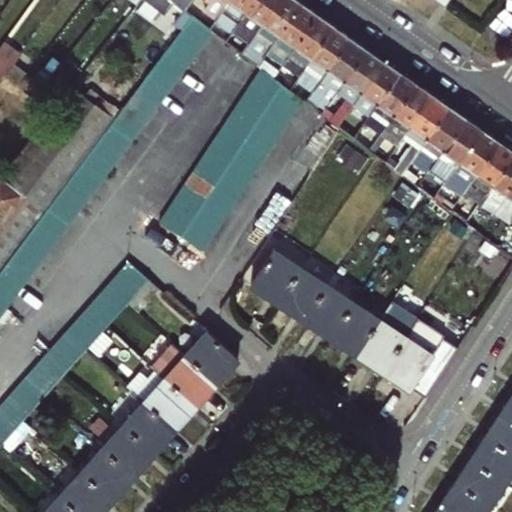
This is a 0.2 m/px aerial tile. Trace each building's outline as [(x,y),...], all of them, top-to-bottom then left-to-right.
[(194,0),(171,0),(187,11),(194,0)] [(194,17),(205,0),(194,0),(187,11),(192,15),(194,17)] [(210,28),(215,22),(229,0),(205,0),(194,17),(210,28)] [(229,0),(215,22),(231,33),(253,0),(229,0)] [(278,0),(253,0),(231,33),(229,35),(246,46),(278,0)] [(299,0),(278,0),(246,46),(262,58),(272,44),(301,2),(299,0)] [(272,44),(288,55),(317,13),(301,2),(272,44)] [(299,74),(334,24),(317,13),(288,55),(283,63),(299,74)] [(210,28),(194,17),(192,15),(183,28),(206,45),(215,32),(210,28)] [(305,100),(350,35),(334,24),(299,74),(295,81),(290,88),(304,99),(305,100)] [(206,45),(183,28),(173,40),(196,57),(206,45)] [(337,90),(367,47),(350,35),(305,100),(321,112),(337,90)] [(0,64),(6,71),(24,52),(11,40),(0,51),(0,64)] [(196,57),(173,40),(165,52),(187,68),(196,57)] [(383,58),(367,47),(337,90),(345,95),(330,118),(338,125),(354,102),(383,58)] [(187,68),(165,52),(155,65),(178,81),(187,68)] [(370,113),(400,70),(383,58),(354,102),(370,113)] [(178,81),(155,65),(146,77),(169,93),(178,81)] [(270,66),(266,71),(274,76),(277,71),(270,66)] [(262,67),(252,83),(273,98),(283,83),(274,76),(266,71),(262,67)] [(417,82),(400,70),(370,113),(387,125),(387,124),(417,82)] [(284,76),(277,71),(274,76),(283,83),(290,88),(295,81),(286,74),(284,76)] [(146,77),(138,88),(160,104),(169,93),(146,77)] [(387,124),(403,135),(433,93),(417,82),(387,124)] [(273,98),(252,83),(243,96),(265,110),(273,98)] [(290,88),(283,83),(273,98),(295,113),(304,99),(290,88)] [(55,112),(2,180),(0,183),(0,271),(4,266),(13,254),(22,242),(30,231),(39,220),(48,207),(57,195),(67,182),(74,172),(84,160),(93,147),(102,136),(111,124),(115,117),(75,87),(55,112)] [(160,104),(138,88),(128,100),(150,116),(160,104)] [(433,93),(403,135),(410,140),(393,166),(402,172),(411,160),(450,104),(433,93)] [(265,110),(243,96),(235,108),(257,122),(265,110)] [(273,98),(265,110),(287,125),(295,113),(273,98)] [(150,116),(128,100),(120,111),(142,128),(150,116)] [(411,160),(428,171),(466,116),(450,104),(411,160)] [(249,135),(257,122),(235,108),(227,120),(249,135)] [(287,125),(265,110),(257,122),(280,136),(287,125)] [(142,128),(120,111),(115,117),(111,124),(133,140),(142,128)] [(466,116),(428,171),(445,183),(483,127),(466,116)] [(219,132),(241,146),(249,135),(227,120),(219,132)] [(257,122),(249,135),(271,149),(280,136),(257,122)] [(133,140),(111,124),(102,136),(123,152),(133,140)] [(403,135),(387,124),(387,125),(381,133),(398,144),(403,135)] [(461,194),(499,139),(483,127),(445,183),(461,194)] [(219,132),(210,145),(232,160),(241,146),(219,132)] [(271,149),(249,135),(241,146),(263,161),(271,149)] [(123,152),(102,136),(93,147),(115,164),(123,152)] [(511,155),(511,147),(499,139),(461,194),(477,205),(486,193),(511,155)] [(390,155),(374,143),(370,148),(377,154),(386,160),(390,155)] [(202,157),(224,171),(232,160),(210,145),(202,157)] [(241,146),(232,160),(254,174),(263,161),(241,146)] [(93,147),(84,160),(105,176),(115,164),(93,147)] [(511,155),(486,193),(500,203),(496,208),(511,219),(511,215),(511,155)] [(216,184),(224,171),(202,157),(194,170),(216,184)] [(84,160),(74,172),(96,188),(105,176),(84,160)] [(254,174),(232,160),(224,171),(246,186),(254,174)] [(185,183),(207,197),(216,184),(194,170),(185,183)] [(224,171),(216,184),(238,198),(246,186),(224,171)] [(74,172),(67,182),(88,198),(96,188),(74,172)] [(88,198),(67,182),(57,195),(78,211),(88,198)] [(185,183),(177,195),(199,209),(207,197),(185,183)] [(238,198),(216,184),(207,197),(229,211),(238,198)] [(57,195),(48,207),(69,223),(78,211),(57,195)] [(169,208),(190,222),(199,209),(177,195),(169,208)] [(207,197),(199,209),(221,223),(229,211),(207,197)] [(59,235),(69,223),(48,207),(39,220),(59,235)] [(182,235),(190,222),(169,208),(160,221),(182,235)] [(221,223),(199,209),(190,222),(213,236),(221,223)] [(51,247),(59,235),(39,220),(30,231),(51,247)] [(204,249),(213,236),(190,222),(182,235),(204,249)] [(42,258),(51,247),(30,231),(22,242),(42,258)] [(42,258),(22,242),(13,254),(33,270),(42,258)] [(280,299),(301,267),(274,249),(253,280),(280,299)] [(24,281),(33,270),(13,254),(4,266),(24,281)] [(280,299),(306,316),(328,284),(306,270),(313,260),(308,257),(301,267),(280,299)] [(131,259),(120,271),(140,288),(150,277),(131,259)] [(24,281),(4,266),(0,271),(0,282),(15,294),(24,281)] [(120,271),(110,281),(130,299),(140,288),(120,271)] [(333,334),(354,302),(333,288),(339,278),(334,275),(328,284),(306,316),(333,334)] [(138,311),(161,286),(150,277),(140,288),(130,299),(128,301),(138,311)] [(130,299),(110,281),(100,292),(120,310),(128,301),(130,299)] [(15,294),(0,282),(0,300),(6,305),(15,294)] [(120,310),(100,292),(90,304),(109,321),(120,310)] [(333,334),(359,351),(380,319),(360,306),(367,296),(361,292),(354,302),(333,334)] [(90,304),(80,314),(100,332),(103,329),(107,324),(109,321),(90,304)] [(100,332),(80,314),(70,326),(89,343),(100,332)] [(359,351),(384,368),(405,335),(380,319),(359,351)] [(89,343),(70,326),(59,337),(79,355),(86,347),(87,346),(89,343)] [(114,338),(103,329),(100,332),(89,343),(87,346),(98,355),(114,338)] [(237,356),(208,329),(186,353),(215,380),(237,356)] [(432,354),(405,335),(384,368),(411,385),(432,354)] [(59,337),(50,347),(69,365),(79,355),(59,337)] [(153,366),(155,368),(194,403),(215,380),(186,353),(175,343),(153,366)] [(50,347),(40,358),(60,376),(64,372),(69,365),(50,347)] [(60,376),(40,358),(30,370),(49,388),(60,376)] [(194,403),(155,368),(134,391),(174,427),(194,403)] [(49,388),(30,370),(20,380),(40,398),(42,395),(49,388)] [(20,380),(9,392),(29,410),(40,398),(20,380)] [(110,413),(123,424),(153,450),(174,427),(134,391),(132,389),(110,413)] [(29,410),(9,392),(0,401),(0,403),(19,421),(22,418),(29,410)] [(511,398),(503,412),(511,417),(511,398)] [(19,421),(0,403),(0,422),(10,431),(19,421)] [(511,417),(503,412),(488,435),(511,450),(511,417)] [(10,431),(0,422),(0,441),(10,431)] [(123,424),(102,447),(132,474),(153,450),(123,424)] [(511,467),(511,450),(488,435),(473,458),(505,478),(511,467)] [(132,474),(102,447),(81,471),(111,497),(132,474)] [(505,478),(473,458),(458,480),(490,501),(505,478)] [(81,471),(59,494),(79,511),(97,511),(111,497),(81,471)] [(458,480),(443,503),(456,511),(482,511),(490,501),(458,480)] [(79,511),(59,494),(43,511),(79,511)] [(456,511),(443,503),(437,511),(456,511)]
